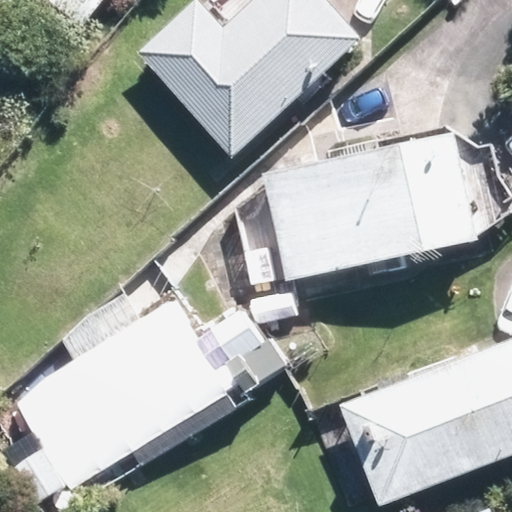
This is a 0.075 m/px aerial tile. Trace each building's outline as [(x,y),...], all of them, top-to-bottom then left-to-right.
[(356,45),(316,0),(270,0),(226,39),(202,12),(152,56),(236,151),(356,45)] [(451,145),(296,179),(316,271),(471,238),(451,145)] [(306,288),(251,294),(255,329),(310,323),(306,288)] [(172,312),(29,400),(75,474),(218,387),(172,312)] [(282,367),(237,314),(204,343),(249,396),(282,367)] [(511,450),(511,348),(352,408),(386,497),(511,450)]
